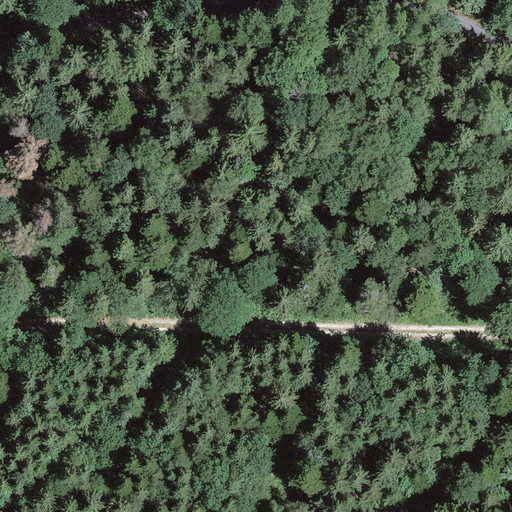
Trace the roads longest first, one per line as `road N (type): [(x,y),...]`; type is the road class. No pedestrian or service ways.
road 1 (track): [(0,329),(511,340)]
road 2 (track): [(0,41),(292,0)]
road 3 (track): [(390,0),(511,52)]
